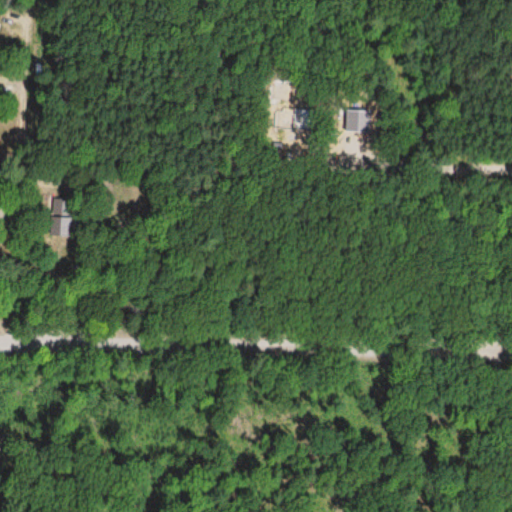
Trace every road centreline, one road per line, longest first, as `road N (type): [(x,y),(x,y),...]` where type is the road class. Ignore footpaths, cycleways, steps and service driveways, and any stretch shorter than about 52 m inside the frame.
road 1 (residential): [(511,331),(0,329)]
road 2 (residential): [(35,330),(31,0)]
